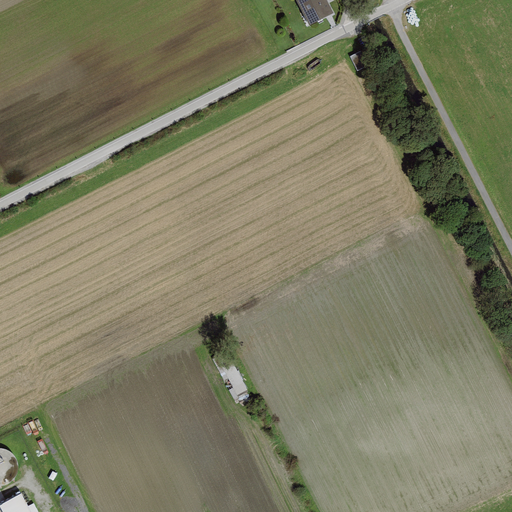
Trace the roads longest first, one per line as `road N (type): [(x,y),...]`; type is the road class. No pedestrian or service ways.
road 1 (unclassified): [(389,5),(0,204)]
road 2 (unclassified): [(389,5),(511,245)]
